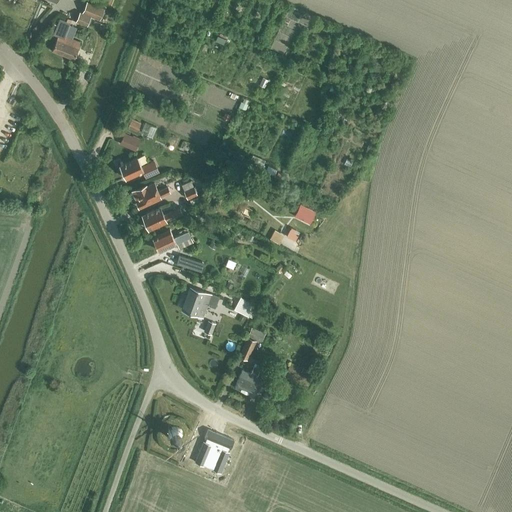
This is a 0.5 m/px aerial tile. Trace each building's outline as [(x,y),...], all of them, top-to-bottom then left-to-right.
[(91,16),(100,19),(104,8),(87,1),(82,12),(80,11),(76,21),(87,25),(91,16)] [(57,35),(52,49),(74,58),(80,42),(64,35),(69,23),(60,19),(54,34),(57,35)] [(226,25),(223,29),(232,33),(234,28),(226,25)] [(289,78),(293,69),(288,67),(284,76),(289,78)] [(120,142),(135,149),(139,140),(124,133),(120,142)] [(155,159),(141,165),(137,156),(120,164),(126,178),(143,170),(146,176),(159,170),(155,159)] [(193,191),(196,190),(194,185),(193,186),(190,180),(182,183),(185,191),(192,188),(193,191)] [(168,186),(158,191),(154,181),(131,192),(139,209),(171,194),(168,186)] [(193,186),(184,189),(185,191),(187,198),(198,194),(196,190),(194,185),(193,186)] [(211,190),(209,196),(216,200),(219,194),(211,190)] [(314,211),(300,204),(295,214),(309,221),(314,211)] [(180,207),(164,214),(161,207),(142,215),(148,230),(183,214),(180,207)] [(295,222),(290,230),(298,235),(303,228),(295,222)] [(188,230),(173,237),(169,229),(152,237),(159,252),(177,244),(179,248),(193,241),(188,230)] [(217,243),(212,240),(209,245),(214,248),(217,243)] [(179,254),(176,263),(199,270),(202,261),(179,254)] [(206,304),(215,307),(219,296),(189,284),(180,309),(201,317),(206,304)] [(249,315),(251,317),(257,306),(254,304),(255,303),(240,296),(234,308),(248,316),(249,315)] [(216,323),(208,320),(203,331),(211,334),(216,323)] [(248,335),(261,341),(265,332),(252,326),(248,335)] [(238,355),(248,359),(257,340),(247,335),(238,355)] [(284,375),(306,387),(312,377),(299,371),(301,366),(291,361),(284,375)] [(261,379),(255,377),(260,368),(253,365),(249,374),(241,370),(233,387),(253,396),(261,379)] [(168,431),(167,433),(168,437),(170,439),(173,441),(176,441),(179,440),(180,439),(181,438),(182,437),(182,436),(182,434),(182,431),(180,428),(177,426),(173,426),(170,428),(168,430),(168,431)] [(203,441),(195,462),(203,465),(204,464),(212,468),(221,472),(229,451),(227,450),(228,447),(230,448),(234,439),(208,429),(204,438),(206,438),(205,441),(203,441)]
